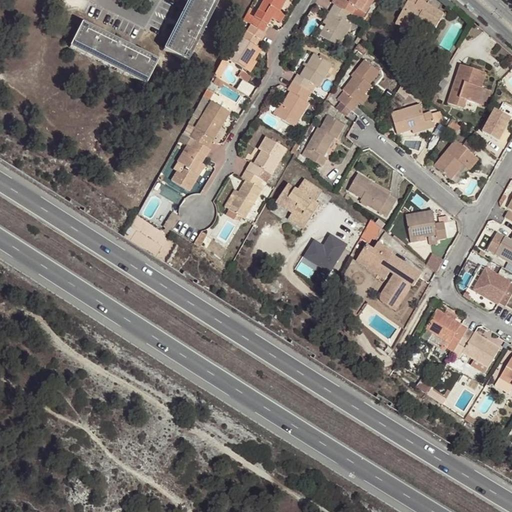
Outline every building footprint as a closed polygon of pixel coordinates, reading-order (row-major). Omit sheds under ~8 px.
[(217,0),(188,0),(163,50),(187,61),(217,0)] [(250,24),(262,32),(270,18),(275,21),(280,12),(278,11),(275,9),(278,5),(281,7),(285,0),(263,0),(250,24)] [(350,0),(349,3),(346,1),(344,0),(336,0),(334,5),(350,14),(352,15),(356,8),(365,13),(369,7),(367,5),(368,2),(371,4),(373,0),(350,0)] [(419,0),(400,0),(407,4),(404,9),(398,19),(413,28),(415,26),(431,35),(444,15),(444,14),(419,0)] [(407,4),(400,0),(398,4),(404,9),(407,4)] [(350,14),(334,5),(329,14),(332,15),(326,25),(320,35),(339,46),(351,25),(346,22),(350,14)] [(280,12),(275,21),(279,24),(284,15),(280,12)] [(332,15),(329,14),(323,23),(326,25),(332,15)] [(413,28),(398,19),(395,23),(411,32),(413,28)] [(157,61),(82,23),(70,47),(144,85),(157,61)] [(260,41),(265,33),(262,32),(250,24),(230,60),(244,69),(256,48),(255,47),(259,40),(260,41)] [(368,50),(359,42),(355,48),(360,53),(361,52),(364,55),(368,50)] [(261,50),(256,48),(244,69),(250,73),(256,62),(254,61),(261,50)] [(298,74),(293,83),(303,89),(306,90),(311,83),(318,88),(331,65),(314,55),(307,66),(301,76),(298,74)] [(379,73),(364,60),(354,72),(356,74),(353,78),(343,90),(348,95),(341,103),(351,111),(359,103),(357,101),(370,85),(379,73)] [(217,69),(223,73),(228,64),(225,62),(224,62),(221,61),(217,69)] [(304,64),(298,74),(301,76),(307,66),(304,64)] [(475,86),(480,72),(461,65),(453,87),(462,89),(459,96),(454,94),(450,104),(463,108),(466,100),(479,104),(484,89),(481,88),(475,86)] [(213,76),(219,79),(223,73),(217,69),(213,76)] [(250,78),(240,72),(238,77),(247,83),(250,78)] [(486,73),(480,72),(475,86),(481,88),(486,73)] [(403,91),(408,83),(403,79),(396,92),(398,94),(401,90),(403,91)] [(303,89),(293,83),(288,91),(290,93),(285,102),(276,116),(294,127),(308,104),(305,102),(310,93),(306,90),(303,89)] [(372,87),(370,85),(357,101),(359,103),(362,105),(369,97),(366,95),(372,87)] [(462,89),(453,87),(447,103),(450,104),(454,94),(459,96),(462,89)] [(492,92),(484,89),(479,104),(486,107),(492,92)] [(211,94),(205,90),(202,97),(208,99),(211,94)] [(208,99),(202,97),(194,111),(199,114),(208,99)] [(332,99),(329,103),(335,107),(338,104),(332,99)] [(276,116),(285,102),(282,100),(273,115),(276,116)] [(188,124),(183,133),(191,138),(194,140),(206,148),(211,139),(212,140),(228,113),(211,102),(194,128),(188,124)] [(341,103),(336,108),(347,116),(351,111),(341,103)] [(434,124),(431,115),(431,113),(423,116),(420,105),(391,114),(397,134),(412,130),(427,125),(428,129),(435,127),(434,124)] [(483,131),(501,141),(511,120),(511,115),(496,107),(483,131)] [(440,112),(431,115),(434,124),(443,121),(440,112)] [(331,137),(335,139),(337,140),(345,126),(328,117),(320,130),(318,128),(302,155),(322,166),(327,158),(323,157),(321,155),(331,137)] [(458,125),(453,120),(446,131),(452,135),(458,125)] [(427,125),(412,130),(413,134),(428,129),(427,125)] [(263,181),(266,183),(286,150),(266,137),(259,150),(262,152),(253,165),(250,163),(246,171),(263,181)] [(323,157),(335,139),(331,137),(321,155),(323,157)] [(205,157),(210,149),(206,148),(194,140),(190,148),(187,146),(177,162),(185,167),(181,175),(177,172),(172,181),(189,191),(198,175),(195,172),(201,163),(204,157),(205,157)] [(466,162),(472,167),(478,160),(455,141),(434,166),(450,180),(463,166),(466,162)] [(300,146),(296,143),(291,152),(295,155),(297,151),(300,146)] [(469,170),(472,167),(466,162),(463,166),(469,170)] [(204,166),(201,163),(195,172),(198,175),(204,166)] [(263,181),(246,171),(241,179),(245,181),(239,193),(229,210),(230,210),(242,218),(245,219),(262,191),(258,189),(263,181)] [(390,193),(358,175),(349,190),(362,198),(360,201),(387,216),(394,199),(389,197),(390,193)] [(276,203),(289,212),(291,210),(295,212),(293,214),(291,216),(306,226),(319,205),(315,203),(322,192),(304,180),(298,191),(288,185),(276,203)] [(506,208),(511,198),(511,189),(509,187),(499,203),(506,208)] [(229,210),(239,193),(234,190),(224,207),(229,210)] [(240,222),(242,218),(230,210),(226,216),(234,221),(235,219),(240,222)] [(171,229),(179,214),(173,211),(165,226),(171,229)] [(418,241),(417,238),(417,234),(427,232),(428,236),(436,235),(436,240),(446,238),(444,223),(436,224),(433,211),(406,216),(411,242),(418,241)] [(303,230),(306,226),(291,216),(288,220),(303,230)] [(380,228),(371,220),(364,232),(373,239),(380,228)] [(511,241),(497,233),(487,250),(511,264),(511,241)] [(314,241),(303,257),(329,274),(347,246),(332,235),(324,247),(314,241)] [(436,243),(436,240),(436,235),(428,236),(431,244),(436,243)] [(366,246),(359,257),(380,271),(383,268),(389,273),(394,276),(399,279),(388,295),(386,294),(384,294),(382,295),(381,298),(381,299),(382,300),(382,302),(384,303),(396,312),(412,287),(413,288),(421,275),(391,255),(392,253),(377,244),(373,251),(366,246)] [(427,266),(439,271),(445,258),(433,253),(427,266)] [(380,271),(359,257),(356,261),(384,279),(389,273),(383,268),(380,271)] [(505,307),(511,295),(511,285),(510,284),(510,283),(485,269),(472,291),(486,299),(487,296),(490,297),(488,300),(497,306),(498,304),(505,307)] [(394,276),(382,295),(384,294),(386,294),(388,295),(399,279),(394,276)] [(341,282),(337,280),(332,288),(336,290),(341,282)] [(328,296),(336,304),(339,300),(333,295),(336,290),(332,288),(328,296)] [(437,311),(426,330),(446,341),(450,344),(447,348),(453,352),(467,329),(460,325),(461,325),(454,321),(445,315),(437,311)] [(454,321),(457,317),(447,311),(445,315),(454,321)] [(474,334),(467,329),(453,352),(452,354),(459,359),(461,357),(463,353),(474,360),(472,364),(471,365),(485,374),(499,349),(474,333),(474,334)] [(446,341),(441,349),(445,352),(447,348),(450,344),(446,341)] [(463,353),(461,357),(472,364),(474,360),(463,353)] [(501,377),(511,384),(511,377),(507,375),(510,369),(506,367),(501,377)] [(421,380),(416,387),(427,394),(430,390),(431,387),(421,380)] [(430,390),(427,394),(442,404),(445,400),(430,390)]
